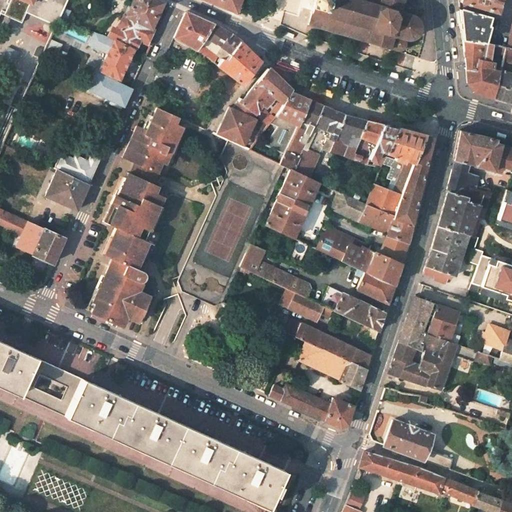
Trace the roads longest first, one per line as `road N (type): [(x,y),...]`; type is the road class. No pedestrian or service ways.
road 1 (primary): [(448,102),(419,241),(354,439)]
road 2 (secondary): [(40,309),(350,449)]
road 3 (residential): [(175,0),(40,309)]
road 4 (residential): [(448,102),(278,43)]
road 5 (residential): [(354,439),(511,497)]
